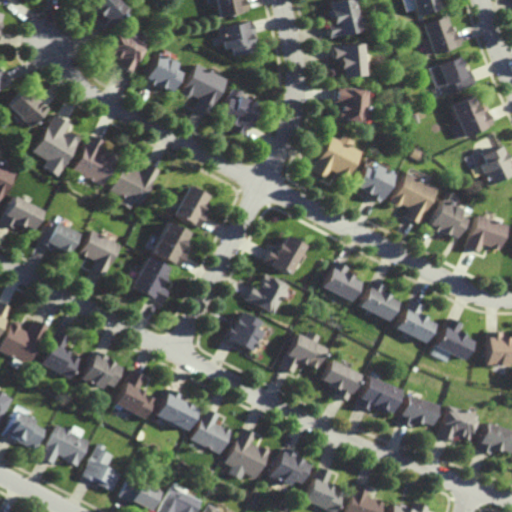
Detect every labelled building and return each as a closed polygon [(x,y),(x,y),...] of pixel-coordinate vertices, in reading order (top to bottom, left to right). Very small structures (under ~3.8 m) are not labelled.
[(112,0),(87,0),(85,2),(97,14),(92,19),(102,29),(122,10),(112,0)] [(210,0),(215,19),(245,12),(242,0),(210,0)] [(331,0),(323,2),(327,22),(321,23),(325,38),(356,31),(348,0),(331,0)] [(411,10),(408,0),(400,0),(403,11),(411,10)] [(409,0),(415,16),(437,9),(434,0),(409,0)] [(419,24),(430,53),(456,42),(444,13),(419,24)] [(215,28),(219,49),(228,47),(229,55),(250,51),(246,34),(249,34),(246,21),(215,28)] [(126,74),(142,44),(113,29),(101,53),(116,60),(112,67),(126,74)] [(326,44),(327,60),(333,59),(335,76),(358,74),(355,41),(326,44)] [(152,51),(141,77),(146,79),(144,83),(168,94),(178,73),(172,70),(176,62),(152,51)] [(424,68),(432,87),(442,82),(448,94),(470,84),(464,69),(460,69),(454,55),(424,68)] [(192,64),(178,92),(181,95),(184,97),(187,96),(189,95),(197,99),(193,108),(204,113),(222,79),(192,64)] [(0,89),(10,85),(4,69),(0,70),(0,89)] [(328,84),(364,89),(359,121),(332,118),(334,103),(326,102),(328,84)] [(4,104),(28,126),(45,107),(22,85),(4,104)] [(228,87),(214,116),(229,124),(227,128),(239,134),(254,104),(237,96),(239,92),(228,87)] [(478,90),(447,104),(461,137),(492,124),(478,90)] [(51,115),(30,151),(45,160),(40,167),(56,176),(77,138),(63,130),(67,124),(51,115)] [(88,134),(71,170),(103,186),(120,149),(88,134)] [(322,135),(301,174),(321,184),(326,174),(340,182),(356,152),(347,147),(349,144),(336,136),(334,141),(322,135)] [(497,145),(477,154),(480,162),(475,166),(485,186),(511,172),(511,167),(506,155),(502,155),(497,145)] [(110,189),(123,195),(119,203),(130,207),(132,202),(141,206),(158,168),(142,161),(137,171),(122,164),(110,189)] [(0,199),(14,171),(0,163),(0,199)] [(358,167),(348,187),(376,200),(389,174),(368,163),(364,170),(358,167)] [(399,171),(383,202),(393,207),(397,204),(402,207),(397,216),(413,224),(432,187),(399,171)] [(185,185),(171,213),(198,226),(205,214),(199,211),(207,195),(185,185)] [(11,194),(0,216),(0,222),(11,228),(13,224),(30,232),(41,209),(11,194)] [(433,198),(419,225),(448,240),(459,219),(451,215),(453,209),(433,198)] [(471,215),(458,248),(475,254),(479,243),(493,249),(501,226),(471,215)] [(76,234),(46,219),(35,240),(66,255),(76,234)] [(165,220),(149,253),(177,267),(183,253),(179,251),(188,231),(165,220)] [(103,276),(119,244),(88,229),(76,253),(93,261),(89,269),(103,276)] [(303,246),(280,235),(271,253),(264,250),(258,263),(287,277),(303,246)] [(144,257),(127,290),(159,306),(167,290),(158,285),(166,268),(144,257)] [(330,260),(317,288),(348,303),(358,281),(342,273),(345,267),(330,260)] [(271,315),(284,285),(260,275),(254,288),(245,284),(237,300),(271,315)] [(367,280),(354,306),(385,322),(396,300),(379,292),(381,287),(367,280)] [(418,306),(404,299),(389,329),(421,345),(432,323),(414,313),(418,306)] [(0,304),(0,324),(8,308),(0,304)] [(250,350),(259,331),(253,328),(256,321),(236,311),(223,337),(250,350)] [(459,324),(445,317),(431,346),(461,360),(470,340),(454,333),(459,324)] [(9,319),(0,337),(0,352),(26,365),(44,326),(32,320),(26,332),(18,328),(20,324),(9,319)] [(53,329),(35,364),(65,379),(77,356),(62,348),(68,336),(53,329)] [(323,348),(313,343),(317,335),(305,330),(303,336),(292,331),(276,367),(290,373),(296,361),(313,369),(323,348)] [(484,330),(483,365),(506,365),(506,360),(511,360),(511,337),(498,337),(498,330),(484,330)] [(118,366),(90,353),(78,379),(97,388),(100,383),(108,387),(118,366)] [(344,402),(356,374),(326,359),(316,380),(333,388),(330,394),(344,402)] [(139,420),(151,397),(135,389),(141,376),(128,369),(109,405),(139,420)] [(396,389),(364,376),(353,406),(366,411),(368,406),(387,414),(396,389)] [(183,431),(193,408),(176,400),(179,394),(161,385),(148,414),(183,431)] [(0,393),(0,417),(10,398),(0,393)] [(434,404),(404,394),(393,422),(408,427),(410,421),(427,426),(434,404)] [(465,439),(474,416),(445,405),(434,436),(448,442),(451,434),(465,439)] [(216,453),(187,439),(203,407),(215,414),(211,422),(227,430),(216,453)] [(11,410),(0,433),(0,436),(30,451),(40,430),(29,425),(32,420),(11,410)] [(511,440),(511,431),(482,421),(472,449),(488,455),(490,449),(507,455),(511,440)] [(53,424),(36,457),(49,463),(54,455),(74,465),(86,440),(53,424)] [(265,450),(248,442),(252,433),(239,427),(222,464),(228,467),(225,474),(239,480),(241,474),(252,479),(265,450)] [(95,442),(78,476),(110,491),(118,474),(103,466),(109,455),(100,451),(103,446),(95,442)] [(306,465),(278,450),(264,476),(285,486),(288,480),(296,484),(306,465)] [(329,472),(315,467),(302,500),(331,511),(340,489),(324,483),(329,472)] [(114,495),(146,511),(156,491),(124,475),(114,495)] [(379,500),(374,511),(341,511),(352,481),(367,486),(364,495),(379,500)] [(167,484),(153,511),(191,511),(198,500),(167,484)] [(424,507),(422,511),(384,511),(387,503),(407,509),(409,502),(424,507)]
